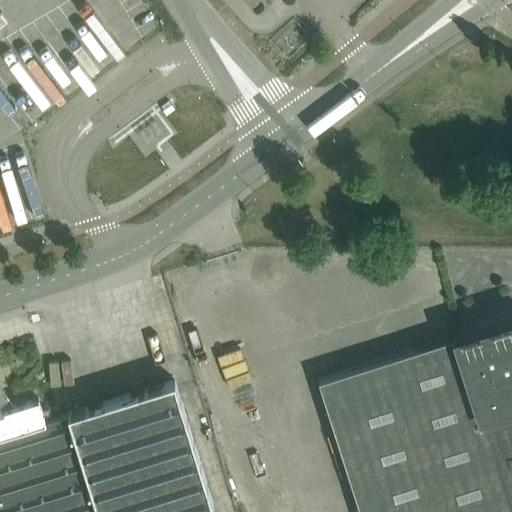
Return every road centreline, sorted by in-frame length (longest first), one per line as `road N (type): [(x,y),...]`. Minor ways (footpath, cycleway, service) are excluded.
road 1 (unclassified): [(208,34),(137,70),(59,139),(54,181),(62,200),(82,213)]
road 2 (unknown): [(118,256),(130,350),(104,372),(72,361),(50,280)]
road 3 (unclassified): [(82,213),(76,174),(102,133),(173,81),(189,76),(222,85)]
road 4 (unclassified): [(291,138),(118,256)]
road 5 (unclassified): [(358,84),(500,0)]
road 6 (unclassified): [(291,138),(268,90),(226,40),(208,34)]
road 7 (unclassified): [(0,296),(118,256)]
road 8 (unclassified): [(450,0),(358,84)]
